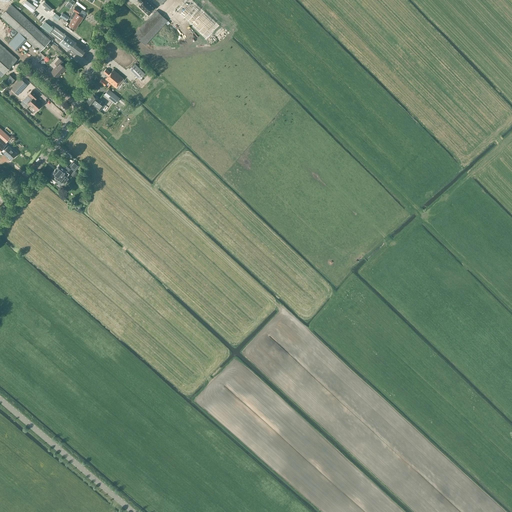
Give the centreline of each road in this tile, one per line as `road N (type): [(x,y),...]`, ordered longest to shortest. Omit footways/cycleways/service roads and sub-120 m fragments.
road 1 (tertiary): [(0,219),(76,107),(107,0)]
road 2 (tertiary): [(132,511),(0,399)]
